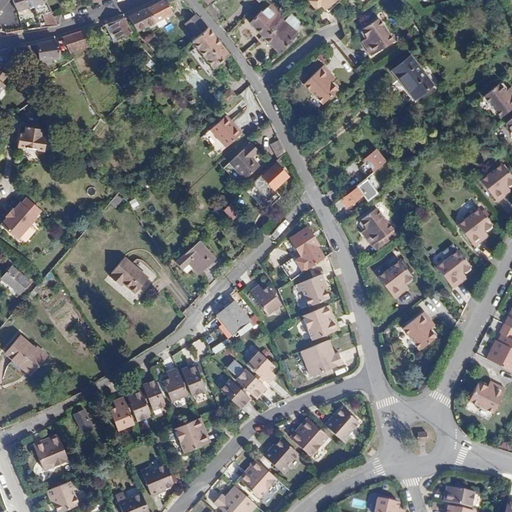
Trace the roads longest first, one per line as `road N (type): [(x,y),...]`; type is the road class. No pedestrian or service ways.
road 1 (residential): [(313,194),(193,327),(0,437)]
road 2 (residential): [(178,511),(246,429),(375,378)]
road 3 (residential): [(313,194),(342,256),(375,378)]
road 4 (residential): [(511,252),(431,412)]
road 5 (residential): [(0,41),(147,0)]
